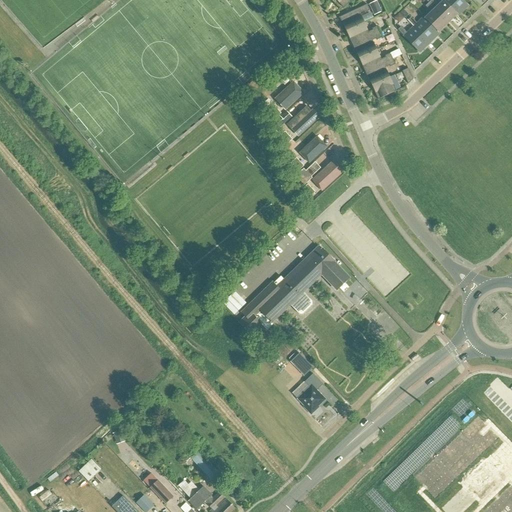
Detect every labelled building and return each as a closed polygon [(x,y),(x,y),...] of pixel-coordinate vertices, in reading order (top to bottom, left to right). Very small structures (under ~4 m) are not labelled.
[(335,0),(344,9),(345,9),(345,8),(353,0),(335,0)] [(442,0),(444,2),(456,15),(457,16),(468,6),(462,0),(442,0)] [(456,15),(444,2),(438,7),(431,1),(428,4),(447,23),(456,15)] [(447,23),(428,4),(425,6),(432,13),(426,19),(438,32),(447,23)] [(340,17),(339,18),(346,32),(364,23),(359,14),(364,12),(364,13),(369,11),(367,5),(340,17)] [(374,16),(382,12),(379,6),(371,10),(374,16)] [(399,14),(403,18),(404,17),(405,18),(408,15),(403,10),(399,14)] [(438,32),(426,19),(425,17),(418,24),(411,17),(408,20),(415,27),(429,43),(440,33),(438,32)] [(368,33),(364,23),(346,32),(352,45),(380,32),(377,27),(372,29),(372,31),(368,33)] [(429,43),(415,27),(407,34),(401,27),(398,30),(404,37),(419,53),(429,43)] [(382,38),(380,32),(352,45),(359,59),(377,50),(372,41),(376,39),(377,40),(382,38)] [(381,60),(377,50),(359,59),(365,72),(392,59),(390,54),(385,56),(385,58),(381,60)] [(395,65),(392,59),(365,72),(371,86),(389,77),(385,68),(389,66),(390,67),(395,65)] [(408,82),(413,80),(408,69),(402,72),(408,84),(408,82)] [(396,91),(389,77),(371,86),(378,100),(379,100),(396,91)] [(269,97),(277,89),(271,83),(263,91),(269,97)] [(285,110),(303,93),(294,83),(276,100),(285,110)] [(276,118),(281,114),(274,106),(269,110),(276,118)] [(313,109),(292,129),(298,136),(320,116),(313,109)] [(280,128),(285,123),(279,116),(270,125),(276,132),(280,128)] [(288,144),(292,140),(285,132),(281,136),(288,144)] [(326,147),(317,138),(300,154),(309,163),(326,147)] [(303,166),(296,158),(296,159),(292,162),(296,167),(298,170),(303,166)] [(339,174),(334,169),(330,174),(326,170),(318,177),(321,181),(316,186),(321,190),(339,174)] [(303,188),(311,180),(305,174),(297,181),(303,188)] [(302,189),(309,197),(314,193),(307,185),(302,189)] [(321,251),(318,248),(277,287),(273,283),(241,313),(245,317),(239,323),(250,335),(261,324),(267,330),(273,324),(272,323),(290,305),(299,314),(303,314),(312,305),(312,301),(304,292),(322,275),(337,291),(350,279),(334,263),(335,262),(323,250),(321,251)] [(245,304),(234,292),(223,303),(234,315),(245,304)] [(285,361),(293,354),(286,346),(278,353),(285,361)] [(320,408),(319,407),(326,401),(317,391),(323,385),(313,375),(305,383),(310,388),(298,400),(305,407),(304,408),(311,416),(320,408)] [(475,416),(411,478),(432,500),(496,438),(475,416)] [(117,445),(124,442),(120,431),(113,434),(117,445)] [(197,449),(189,457),(211,479),(219,472),(197,449)] [(81,470),(91,480),(104,468),(94,458),(81,470)] [(159,480),(151,487),(166,503),(173,496),(159,480)] [(511,511),(511,485),(509,483),(479,511),(511,511)] [(205,502),(212,510),(210,511),(232,511),(235,510),(219,493),(211,501),(202,491),(189,502),(196,510),(205,502)] [(116,511),(137,511),(123,496),(112,507),(116,511)] [(140,509),(148,502),(142,496),(134,503),(140,509)]
